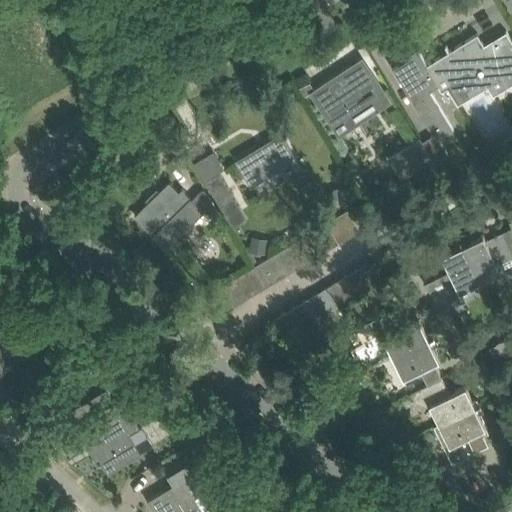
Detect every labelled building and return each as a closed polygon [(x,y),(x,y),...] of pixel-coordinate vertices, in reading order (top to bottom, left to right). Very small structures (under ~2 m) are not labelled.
[(472,93),(470,89),(500,70),(509,85),(511,82),(511,38),(507,29),(485,43),(478,32),(427,63),(431,70),(442,89),(448,85),(458,102),(472,93)] [(454,128),(445,114),(430,88),(439,83),(442,89),(431,70),(422,75),(411,56),(394,66),(401,79),(433,133),(423,140),(435,159),(448,151),(439,137),(454,128)] [(353,66),(316,91),(337,123),(367,103),(381,93),(372,78),(364,83),(353,66)] [(511,149),(511,139),(508,132),(490,143),(498,158),(511,149)] [(237,159),(248,177),(251,183),(296,157),(292,150),(282,133),(237,159)] [(349,146),(343,137),(337,141),(342,150),(349,146)] [(395,160),(404,175),(427,161),(418,147),(395,160)] [(491,160),(485,151),(485,150),(483,151),(476,156),(471,159),(480,173),(493,164),(491,160)] [(206,179),(233,227),(247,219),(219,171),(206,179)] [(170,181),(136,214),(153,234),(154,233),(167,247),(179,235),(182,238),(195,225),(192,222),(204,211),(209,216),(217,208),(207,191),(204,187),(193,197),(183,187),(179,191),(170,181)] [(338,214),(350,235),(361,229),(348,208),(338,214)] [(340,241),(350,235),(338,214),(328,221),(340,241)] [(317,227),(329,247),(340,241),(328,221),(317,227)] [(319,254),(329,247),(317,227),(307,233),(319,254)] [(481,279),(501,269),(505,277),(511,273),(511,246),(504,230),(487,238),(484,232),(464,242),(481,279)] [(297,239),(309,260),(319,254),(307,233),(297,239)] [(268,238),(252,235),(250,250),(266,252),(268,238)] [(299,266),(309,260),(297,239),(287,245),(299,266)] [(451,269),(425,281),(444,309),(466,299),(461,288),(481,279),(464,242),(443,253),(451,269)] [(299,266),(287,245),(276,251),(289,272),(299,266)] [(278,278),(289,272),(276,251),(266,257),(278,278)] [(278,278),(266,257),(255,264),(268,284),(278,278)] [(379,282),(367,262),(356,268),(369,289),(379,282)] [(257,291),(268,284),(255,264),(244,270),(257,291)] [(358,295),(369,289),(356,268),(346,274),(358,295)] [(234,277),(246,298),(257,291),(244,270),(234,277)] [(336,281),(348,301),(358,295),(346,274),(336,281)] [(235,304),(246,298),(234,277),(223,283),(235,304)] [(338,307),(348,301),(336,281),(326,287),(338,307)] [(315,293),(327,314),(338,307),(326,287),(315,293)] [(317,320),(327,314),(315,293),(305,299),(317,320)] [(317,320),(305,299),(295,305),(307,326),(317,320)] [(296,332),(307,326),(295,305),(285,311),(296,332)] [(384,334),(394,355),(431,338),(420,316),(404,324),(396,308),(381,315),(389,331),(384,334)] [(296,332),(285,311),(273,318),(285,339),(296,332)] [(511,343),(509,336),(497,342),(502,353),(503,354),(511,349),(511,343)] [(421,368),(427,383),(412,390),(412,391),(443,377),(435,360),(440,357),(431,338),(394,355),(404,376),(421,368)] [(0,370),(10,364),(0,346),(0,370)] [(126,376),(133,362),(120,355),(112,369),(126,376)] [(430,401),(440,422),(476,404),(466,383),(450,391),(443,377),(412,391),(416,400),(425,404),(430,401)] [(106,388),(96,395),(101,404),(112,398),(106,388)] [(109,471),(142,452),(131,433),(140,427),(123,398),(104,409),(110,419),(83,435),(90,447),(93,444),(109,471)] [(440,422),(450,443),(467,435),(474,450),(489,443),(481,427),(487,425),(476,404),(440,422)] [(204,491),(186,462),(169,473),(175,483),(148,499),(155,510),(158,508),(160,511),(203,511),(194,497),(204,491)] [(511,511),(511,499),(486,511),(511,511)]
